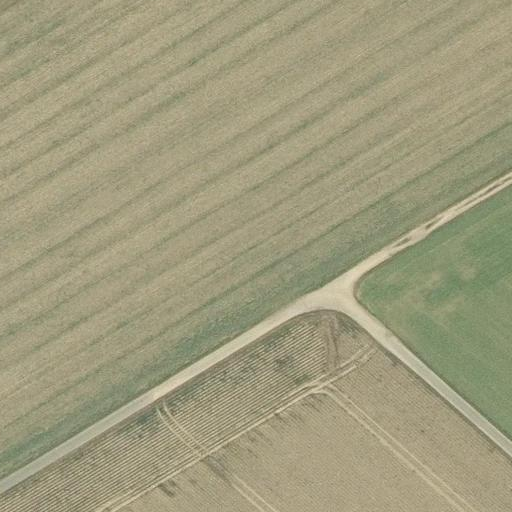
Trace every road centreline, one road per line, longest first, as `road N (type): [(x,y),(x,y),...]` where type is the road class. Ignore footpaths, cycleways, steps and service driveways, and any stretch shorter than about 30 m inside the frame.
road 1 (track): [(0,489),(329,290)]
road 2 (track): [(329,290),(511,453)]
road 3 (track): [(329,290),(511,179)]
